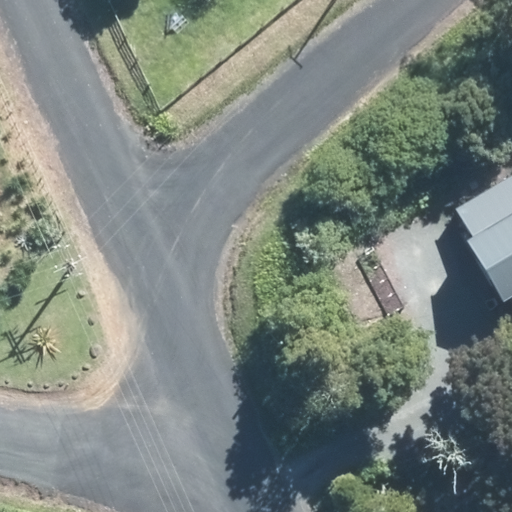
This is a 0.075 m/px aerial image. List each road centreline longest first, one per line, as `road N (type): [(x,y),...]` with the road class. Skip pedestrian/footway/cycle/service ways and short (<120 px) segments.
road 1 (unclassified): [(118,255),(400,0)]
road 2 (unclassified): [(118,255),(20,0)]
road 3 (unclassified): [(207,471),(118,255)]
road 4 (unclassified): [(207,471),(0,421)]
